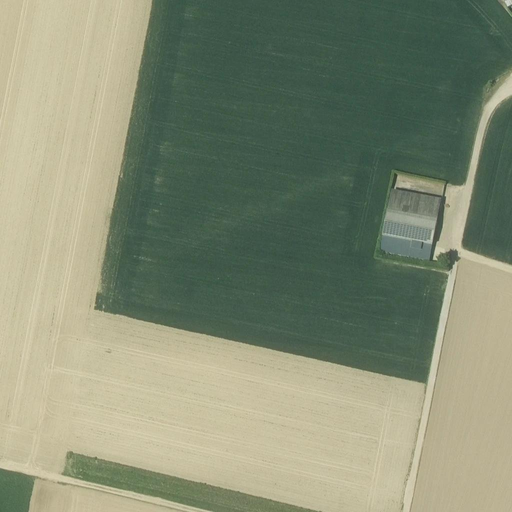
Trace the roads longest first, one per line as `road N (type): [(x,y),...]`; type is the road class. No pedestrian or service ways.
road 1 (track): [(405,511),(480,133),(489,108),(511,87)]
road 2 (track): [(0,470),(175,511)]
